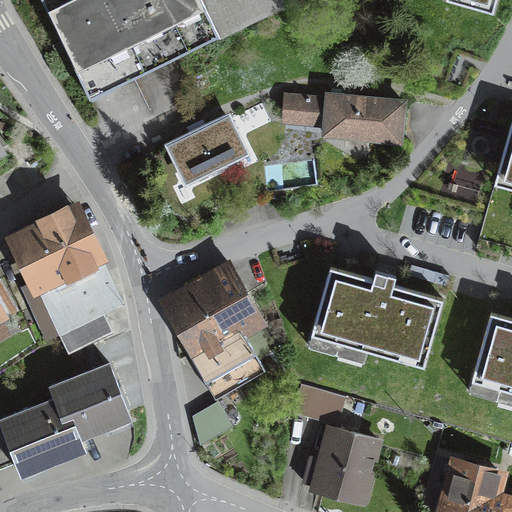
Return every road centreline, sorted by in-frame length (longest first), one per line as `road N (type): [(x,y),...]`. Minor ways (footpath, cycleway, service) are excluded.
road 1 (residential): [(339,215),(412,167),(511,49)]
road 2 (residential): [(144,276),(180,483)]
road 3 (residential): [(144,276),(339,215)]
road 4 (residential): [(339,215),(376,241),(511,281)]
road 5 (residential): [(180,483),(70,495),(18,511)]
road 6 (residential): [(0,35),(90,166)]
road 7 (residential): [(90,166),(144,276)]
